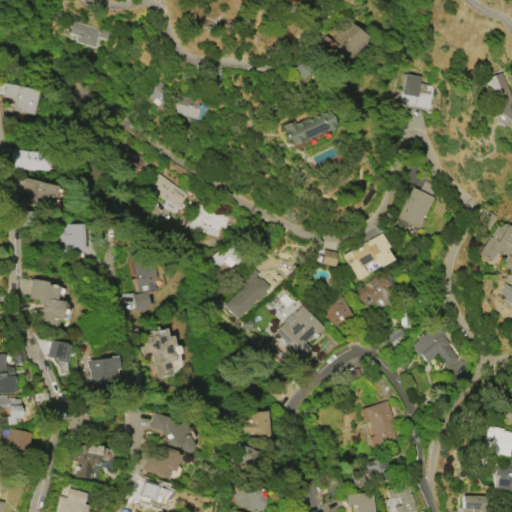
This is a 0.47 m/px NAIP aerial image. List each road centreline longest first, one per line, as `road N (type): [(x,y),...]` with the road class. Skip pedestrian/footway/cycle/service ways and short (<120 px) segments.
road 1 (residential): [(425,452),(444,413),(467,392),(479,345),(453,294),(448,263),(484,208),(443,172),(429,142),(418,135),(410,141),(396,198),(372,232),(327,240),(162,155),(87,85),(70,93),(113,274),(123,434),(111,511)]
road 2 (residential): [(135,0),(154,3),(174,58),(200,68),(254,61),(337,0),(469,9),(511,41)]
road 3 (residential): [(324,511),(289,409),(357,351),(394,375),(425,452),(425,493),(434,511)]
road 4 (residential): [(10,511),(32,446),(34,409),(3,297),(0,176)]
